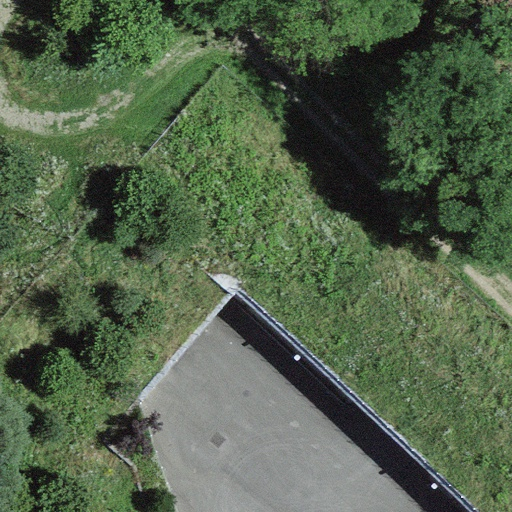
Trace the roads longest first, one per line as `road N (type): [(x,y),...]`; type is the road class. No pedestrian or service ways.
road 1 (trunk): [(36,0),(211,158),(511,456)]
road 2 (track): [(163,0),(511,302)]
road 3 (track): [(0,102),(48,136),(107,106),(145,33)]
